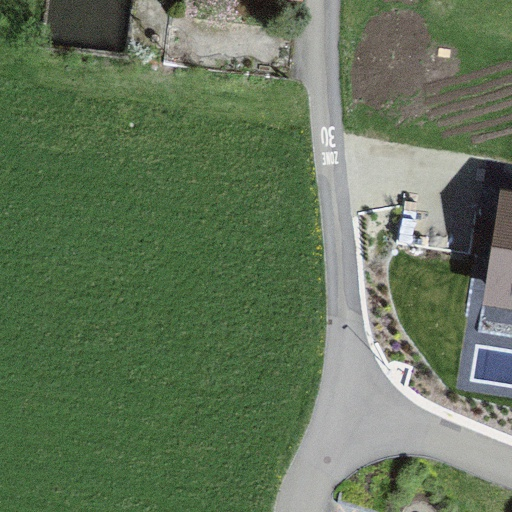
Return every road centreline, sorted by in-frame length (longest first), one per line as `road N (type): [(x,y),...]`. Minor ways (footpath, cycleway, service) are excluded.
road 1 (unclassified): [(356,412),(326,127),(322,0)]
road 2 (residential): [(511,468),(356,412)]
